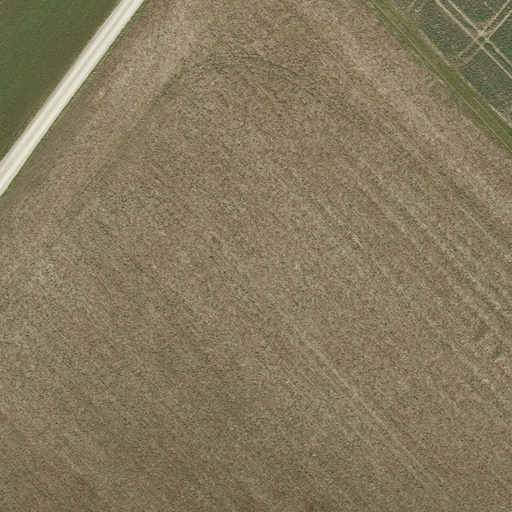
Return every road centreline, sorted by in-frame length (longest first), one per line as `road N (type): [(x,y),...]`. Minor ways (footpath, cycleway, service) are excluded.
road 1 (unclassified): [(0,180),(133,0)]
road 2 (track): [(511,145),(378,0)]
